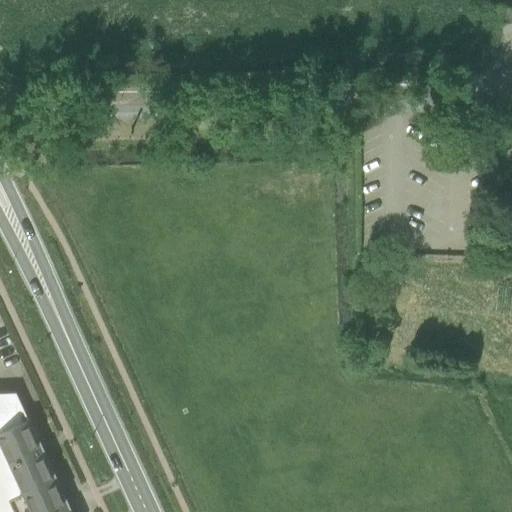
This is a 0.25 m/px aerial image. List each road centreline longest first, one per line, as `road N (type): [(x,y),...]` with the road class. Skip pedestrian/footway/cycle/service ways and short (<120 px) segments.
road 1 (secondary): [(146,511),(0,205)]
road 2 (unknown): [(377,104),(378,218),(397,235),(442,239),(461,224),(485,99)]
